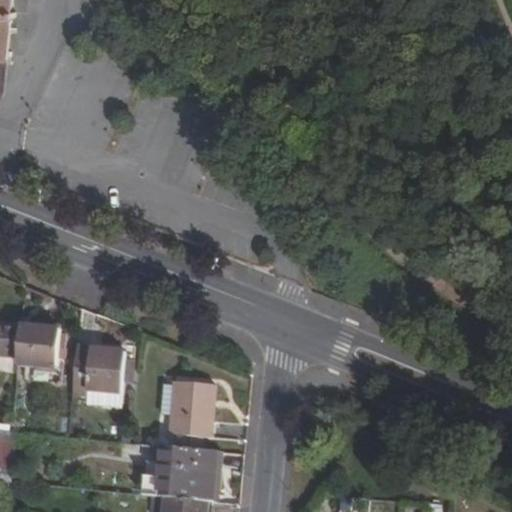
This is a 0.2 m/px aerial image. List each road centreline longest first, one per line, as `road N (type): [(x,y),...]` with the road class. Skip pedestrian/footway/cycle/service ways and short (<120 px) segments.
road 1 (secondary): [(282,310),(0,197)]
road 2 (secondary): [(0,227),(281,336)]
road 3 (secondary): [(281,336),(511,433)]
road 4 (secondary): [(511,403),(282,310)]
road 5 (residential): [(264,511),(281,336)]
